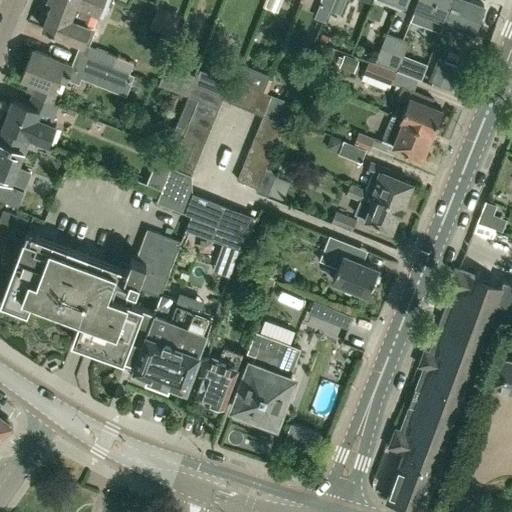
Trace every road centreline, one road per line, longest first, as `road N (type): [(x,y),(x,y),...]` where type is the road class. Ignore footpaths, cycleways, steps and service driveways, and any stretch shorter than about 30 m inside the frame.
road 1 (tertiary): [(330,506),(498,73)]
road 2 (tertiary): [(190,474),(85,430),(58,406)]
road 3 (tertiary): [(330,506),(231,475),(190,474)]
